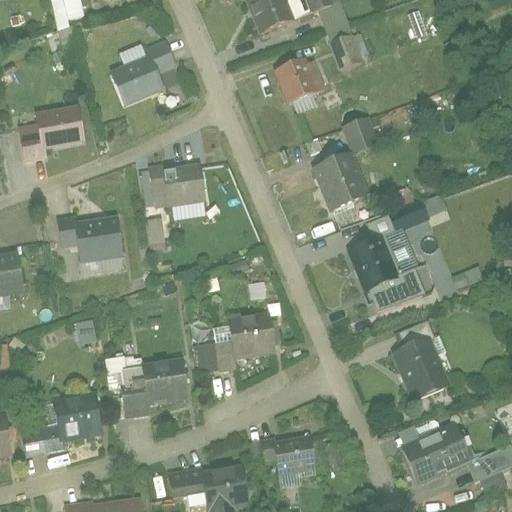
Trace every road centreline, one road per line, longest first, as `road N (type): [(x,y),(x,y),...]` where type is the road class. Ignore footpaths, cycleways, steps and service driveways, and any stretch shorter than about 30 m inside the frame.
road 1 (residential): [(0,497),(190,441),(334,379)]
road 2 (residential): [(224,109),(334,379)]
road 3 (residential): [(0,206),(127,158),(224,109)]
road 4 (residential): [(334,379),(389,511)]
